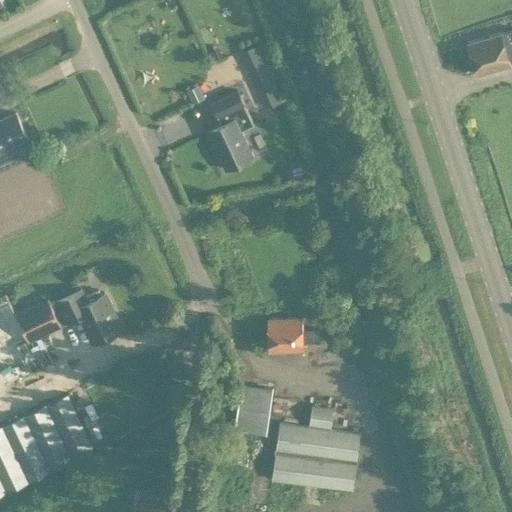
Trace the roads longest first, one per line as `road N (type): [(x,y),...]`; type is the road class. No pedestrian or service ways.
road 1 (tertiary): [(511,318),(407,0)]
road 2 (unclassified): [(212,292),(78,0)]
road 3 (residential): [(286,511),(212,292)]
road 4 (unknown): [(212,292),(249,348),(292,376),(328,384)]
